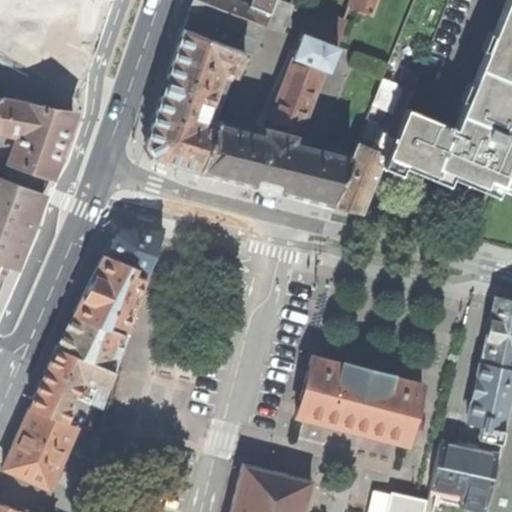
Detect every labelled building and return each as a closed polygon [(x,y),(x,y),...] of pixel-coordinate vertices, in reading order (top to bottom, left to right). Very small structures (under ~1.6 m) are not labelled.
[(254,0),(252,5),(239,0),(190,0),(187,8),(216,19),(259,35),(263,22),(271,0),(254,0)] [(277,0),(271,0),(263,22),(281,30),(291,5),(277,0)] [(350,0),(348,7),(369,15),(374,0),(350,0)] [(511,0),(506,0),(454,129),(404,108),(401,115),(393,135),(386,153),(404,160),(405,157),(421,164),(422,161),(434,166),(436,163),(452,170),(453,168),(470,175),(471,172),(483,177),(484,175),(491,177),(500,181),(501,178),(511,182),(511,0)] [(300,32),(334,45),(344,19),(310,7),(300,32)] [(184,18),(181,27),(209,38),(216,19),(187,8),(184,18)] [(209,38),(221,42),(225,34),(255,45),(259,35),(216,19),(209,38)] [(165,79),(145,140),(146,152),(168,160),(199,170),(215,125),(209,123),(215,103),(209,101),(212,93),(220,69),(235,74),(243,50),(221,42),(209,38),(181,27),(165,79)] [(334,45),(300,32),(292,54),(324,67),(328,68),(336,46),(334,45)] [(252,53),(255,45),(225,34),(221,42),(243,50),(252,53)] [(283,122),(301,129),(324,67),(292,54),(268,117),(283,122)] [(399,85),(389,110),(401,115),(404,108),(411,90),(399,85)] [(218,95),(212,93),(209,101),(215,103),(218,95)] [(0,98),(0,129),(19,133),(29,104),(0,98)] [(29,104),(19,133),(15,142),(0,137),(0,156),(9,160),(50,175),(54,165),(59,152),(74,112),(46,107),(29,104)] [(401,115),(389,110),(382,129),(393,135),(401,115)] [(216,123),(215,125),(199,170),(232,178),(331,202),(350,156),(290,142),(292,133),(264,126),(262,134),(216,123)] [(382,129),(380,129),(372,149),(385,154),(386,153),(393,135),(382,129)] [(355,142),(350,156),(331,202),(346,206),(363,210),(380,168),(385,154),(372,149),(355,142)] [(9,160),(2,179),(43,194),(47,184),(50,175),(9,160)] [(0,258),(16,264),(29,231),(43,194),(2,179),(0,177),(0,258)] [(109,243),(104,253),(134,264),(134,266),(148,270),(161,229),(123,227),(114,232),(109,243)] [(134,264),(104,253),(87,285),(73,314),(107,327),(109,320),(127,327),(129,323),(145,277),(131,272),(134,266),(134,264)] [(511,301),(495,297),(480,361),(511,368),(511,301)] [(107,327),(73,314),(65,330),(56,347),(112,368),(125,333),(107,327)] [(112,368),(56,347),(43,374),(28,407),(63,420),(76,393),(100,404),(112,368)] [(310,356),(295,416),(406,444),(421,385),(391,377),(392,374),(366,367),(343,361),(342,364),(310,356)] [(511,368),(480,361),(467,423),(481,426),(478,439),(501,444),(511,397),(511,393),(511,368)] [(491,484),(484,511),(511,511),(511,393),(511,397),(501,444),(497,457),(491,484)] [(15,436),(1,467),(48,487),(65,449),(76,424),(63,420),(28,407),(15,436)] [(102,434),(76,424),(65,449),(93,460),(102,434)] [(439,443),(432,470),(491,484),(497,457),(477,452),(478,449),(466,447),(459,445),(458,448),(439,443)] [(242,463),(229,511),(302,511),(304,508),(311,481),(242,463)] [(367,511),(386,511),(390,496),(373,491),(367,511)] [(422,511),(425,500),(418,498),(396,493),(391,511),(422,511)] [(24,511),(0,502),(0,511),(24,511)]
